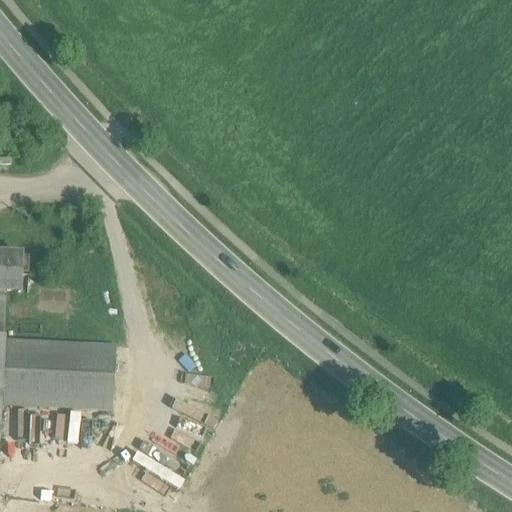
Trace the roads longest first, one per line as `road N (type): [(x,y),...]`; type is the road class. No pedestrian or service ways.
road 1 (secondary): [(511,480),(283,318),(104,156)]
road 2 (secondary): [(104,156),(0,31)]
